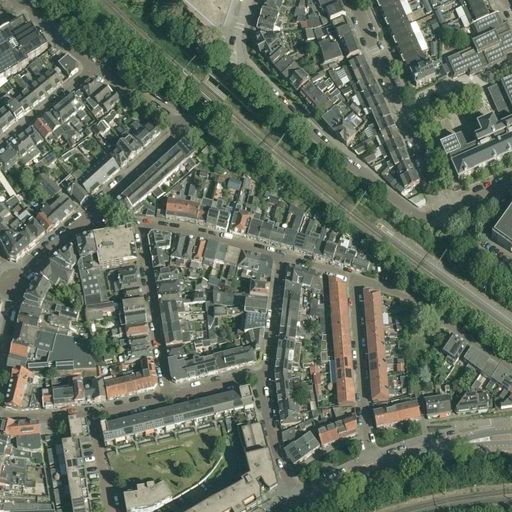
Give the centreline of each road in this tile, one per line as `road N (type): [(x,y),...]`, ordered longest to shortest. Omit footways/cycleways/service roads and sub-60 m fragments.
road 1 (residential): [(280,257),(137,224),(167,396)]
road 2 (residential): [(448,211),(417,216),(252,74)]
road 3 (residential): [(448,211),(352,0)]
road 4 (unclassified): [(13,283),(184,129)]
road 5 (residential): [(354,278),(365,434),(375,467)]
road 6 (residential): [(511,370),(424,307),(354,278)]
road 7 (residential): [(301,505),(277,455),(264,374)]
